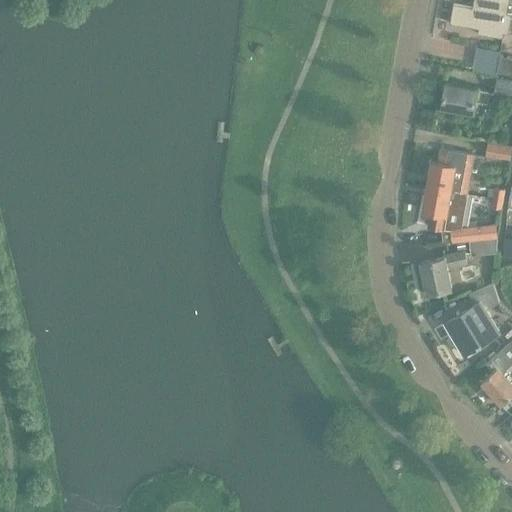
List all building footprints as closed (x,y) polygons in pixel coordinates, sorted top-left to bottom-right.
[(509,0),(474,0),(473,7),(454,4),(450,24),(479,28),(478,33),(503,37),(504,32),(508,33),(511,14),(507,13),(509,0)] [(511,74),(511,57),(500,55),(497,71),(511,74)] [(511,80),(496,78),(494,94),(511,97),(511,80)] [(487,103),(489,92),(476,89),(477,88),(444,82),(440,107),(472,112),(474,101),(487,103)] [(485,155),(510,159),(511,148),(511,145),(488,142),(485,155)] [(431,161),(427,185),(456,190),(455,192),(467,194),(474,153),(441,147),(439,162),(431,161)] [(427,185),(422,210),(431,211),(429,227),(443,229),(444,228),(449,229),(451,229),(461,228),(467,194),(455,192),(456,190),(427,185)] [(488,195),(493,196),(491,207),(501,209),(505,189),(494,187),(494,189),(489,188),(488,195)] [(496,224),(465,227),(466,239),(469,239),(498,237),(496,224)] [(498,237),(469,239),(469,240),(471,255),(496,252),(498,237)] [(511,237),(505,237),(503,257),(511,258),(511,237)] [(447,267),(467,262),(465,251),(443,255),(444,257),(420,262),(427,293),(451,288),(447,267)] [(486,309),(499,301),(493,282),(470,292),(475,303),(444,321),(463,352),(499,331),(486,309)] [(511,385),(500,372),(511,361),(511,342),(510,341),(485,363),(492,371),(480,382),(501,405),(511,394),(511,385)]
